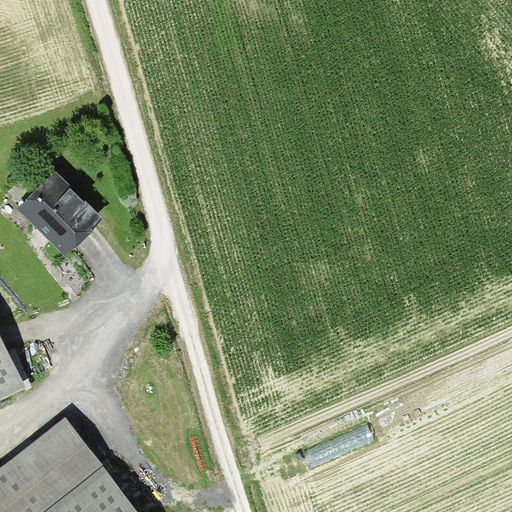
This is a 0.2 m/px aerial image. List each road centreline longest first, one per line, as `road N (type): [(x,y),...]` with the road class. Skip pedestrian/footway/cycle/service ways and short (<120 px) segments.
road 1 (unclassified): [(98,0),(176,267),(0,426)]
road 2 (track): [(246,511),(176,267)]
